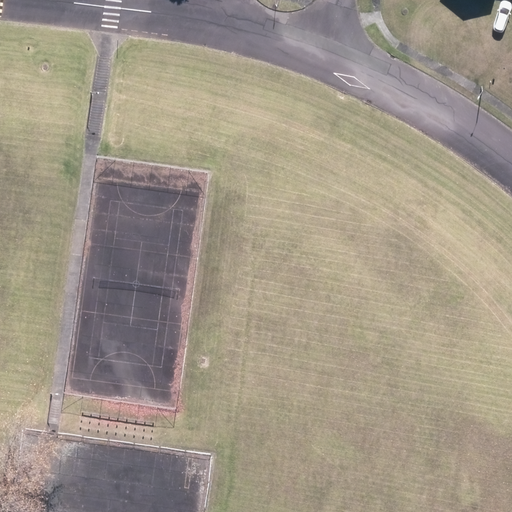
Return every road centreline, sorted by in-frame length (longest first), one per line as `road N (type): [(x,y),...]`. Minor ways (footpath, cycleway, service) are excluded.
road 1 (residential): [(511,162),(423,99),(323,51)]
road 2 (residential): [(205,18),(65,0)]
road 3 (residential): [(323,51),(205,18)]
